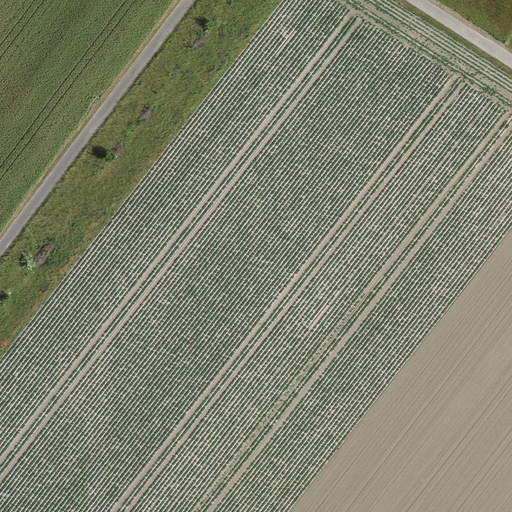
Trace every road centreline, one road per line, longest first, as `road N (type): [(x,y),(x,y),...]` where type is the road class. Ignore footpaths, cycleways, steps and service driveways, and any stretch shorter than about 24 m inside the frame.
road 1 (residential): [(0,260),(201,0)]
road 2 (track): [(511,64),(410,0)]
